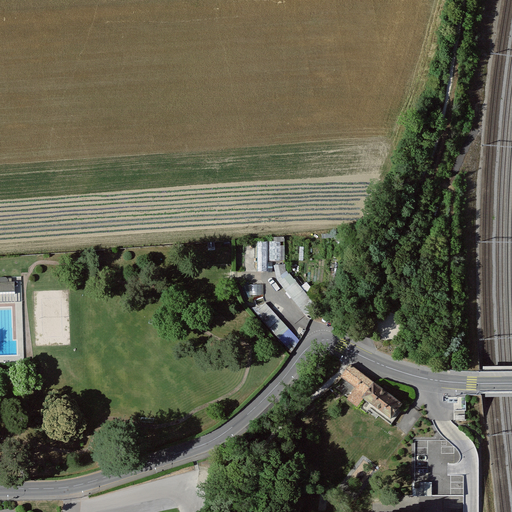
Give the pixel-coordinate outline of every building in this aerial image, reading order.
[(267,272),(267,242),(258,242),(257,272),(267,272)] [(281,261),(281,242),(269,242),(269,261),(281,261)] [(285,269),(285,265),(274,267),(278,281),(306,316),(315,308),(312,304),(313,303),(306,294),(312,289),(306,282),(300,287),(296,282),(294,284),(286,274),(285,269)] [(0,292),(15,292),(15,282),(7,282),(7,278),(0,277),(0,292)] [(301,342),(266,304),(264,306),(252,308),(292,352),(301,342)] [(375,384),(351,366),(342,378),(357,389),(348,400),(358,407),(364,399),(375,384)] [(405,405),(375,384),(364,399),(394,421),(405,405)] [(416,481),(416,494),(435,494),(434,481),(416,481)]
